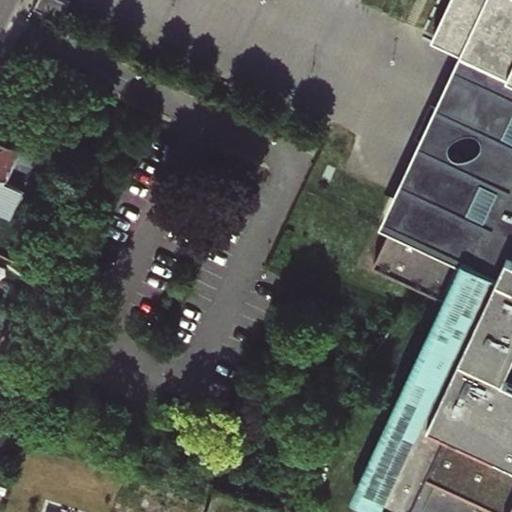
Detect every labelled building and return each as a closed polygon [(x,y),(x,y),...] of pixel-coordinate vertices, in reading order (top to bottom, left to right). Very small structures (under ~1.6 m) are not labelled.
[(69,0),(36,0),(34,5),(61,18),(70,0),(69,0)] [(511,511),(511,0),(450,0),(434,35),(463,48),(411,158),(406,169),(393,224),(376,262),(449,297),(353,492),(390,511),(392,505),(408,510),(427,478),(508,511),(511,511)] [(0,127),(0,203),(21,214),(52,151),(0,127)] [(24,288),(34,293),(44,273),(34,268),(24,288)] [(24,288),(14,308),(25,313),(34,293),(24,288)] [(14,334),(22,317),(25,313),(14,308),(4,329),(14,334)] [(4,329),(0,337),(0,351),(5,353),(14,334),(4,329)] [(275,511),(276,510),(280,505),(247,495),(241,508),(216,495),(210,511),(275,511)]
